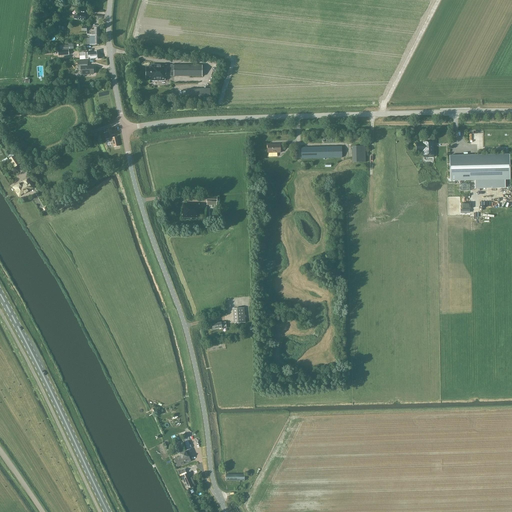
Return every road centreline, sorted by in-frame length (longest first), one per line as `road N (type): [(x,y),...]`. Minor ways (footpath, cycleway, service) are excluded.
road 1 (tertiary): [(225,511),(187,335),(123,129)]
road 2 (unclassified): [(511,112),(195,119),(123,129)]
road 3 (primary): [(107,511),(0,294)]
road 4 (tertiary): [(123,129),(109,0)]
road 5 (track): [(10,186),(122,123)]
road 6 (track): [(437,0),(382,114)]
